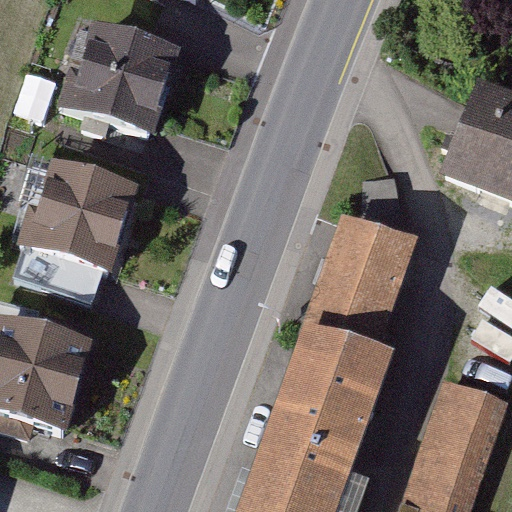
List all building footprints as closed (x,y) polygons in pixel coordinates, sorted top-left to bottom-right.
[(171,66),(90,34),(57,118),(138,150),(171,66)] [(511,213),(511,104),(480,90),(439,183),(511,215),(511,213)] [(136,197),(60,169),(29,253),(105,281),(136,197)] [(404,253),(346,230),(232,511),(326,511),(382,373),(359,364),(404,253)] [(87,360),(0,331),(0,420),(61,440),(87,360)] [(482,511),(511,425),(511,416),(448,395),(407,511),(482,511)]
